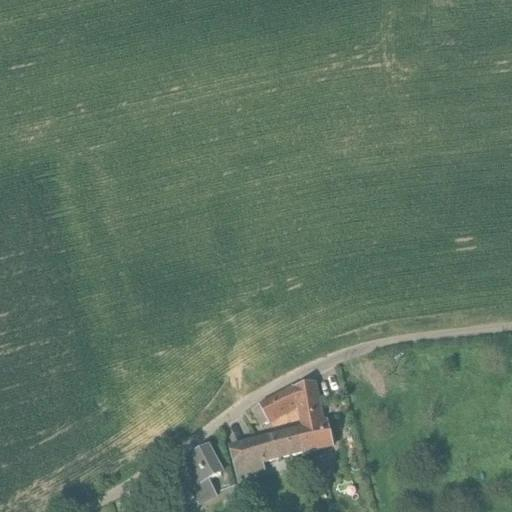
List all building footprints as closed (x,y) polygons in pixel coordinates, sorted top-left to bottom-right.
[(303,455),(314,453),(333,447),(327,426),(323,426),(320,412),(313,385),(295,390),(300,407),(304,430),(298,432),(303,455)] [(262,428),(300,407),(295,390),(280,396),(253,412),(262,428)] [(263,466),(303,455),(298,432),(257,443),(257,442),(230,450),(239,484),(266,478),(263,466)] [(221,476),(216,466),(207,449),(178,464),(188,481),(168,492),(168,491),(167,491),(177,511),(181,511),(197,504),(199,508),(217,499),(208,482),(221,476)] [(235,488),(220,493),(223,504),(238,500),(235,488)]
